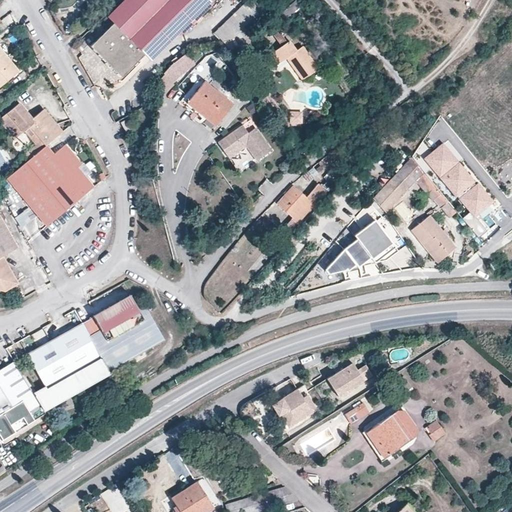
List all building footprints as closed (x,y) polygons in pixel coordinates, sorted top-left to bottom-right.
[(213,3),(210,0),(122,0),(106,16),(112,23),(90,45),(120,76),(143,54),(150,61),(175,36),(182,34),(213,3)] [(244,33),(264,14),(250,0),(242,0),(213,30),(222,39),(244,33)] [(310,11),(300,0),(295,0),(280,15),(285,20),(290,15),(298,23),(310,11)] [(331,29),(327,25),(323,29),(326,34),(331,29)] [(286,42),(278,31),(273,35),(280,46),(266,57),(273,67),(285,59),(301,80),(318,68),(302,46),(296,50),(289,40),(286,42)] [(0,85),(18,71),(0,48),(0,85)] [(194,64),(186,54),(171,64),(164,72),(165,74),(158,81),(165,90),(180,76),(194,64)] [(186,103),(204,81),(204,80),(199,76),(180,100),(185,104),(186,103)] [(213,126),(231,103),(204,81),(186,103),(213,126)] [(46,145),(62,131),(43,109),(33,118),(19,103),(0,118),(0,121),(14,139),(24,131),(29,127),(45,146),(46,145)] [(301,112),(290,112),(290,119),(296,119),(296,123),(302,123),(301,112)] [(131,129),(126,119),(120,123),(125,132),(131,129)] [(216,143),(224,154),(242,142),(245,146),(255,160),(269,151),(248,120),(216,143)] [(29,127),(24,131),(35,145),(22,156),(26,162),(45,146),(29,127)] [(242,142),(224,154),(227,158),(245,146),(242,142)] [(437,153),(445,147),(443,144),(435,151),(437,153)] [(54,154),(46,145),(45,146),(26,162),(7,178),(46,226),(94,187),(78,168),(81,165),(65,145),(54,154)] [(435,151),(426,159),(459,199),(460,199),(472,212),(474,215),(491,201),(478,185),(477,185),(445,147),(437,153),(435,151)] [(456,213),(412,158),(397,175),(409,190),(418,181),(422,186),(421,187),(451,218),(456,213)] [(315,176),(310,170),(302,175),(308,182),(315,176)] [(105,177),(102,172),(97,175),(100,181),(105,177)] [(382,209),(387,214),(409,190),(397,175),(374,200),(382,209)] [(327,192),(317,184),(305,197),(293,186),(277,204),(292,218),(284,227),(291,232),(301,221),(299,220),(313,205),(315,206),(327,192)] [(366,228),(377,220),(373,215),(382,209),(374,200),(358,218),(366,228)] [(33,221),(25,212),(15,220),(21,231),(33,221)] [(463,219),(478,239),(487,231),(474,215),(472,212),(463,219)] [(436,262),(455,248),(445,235),(442,231),(429,215),(428,216),(410,230),(436,262)] [(0,257),(3,256),(17,248),(0,216),(0,257)] [(358,218),(357,220),(364,229),(366,228),(358,218)] [(400,252),(377,220),(366,228),(364,229),(356,235),(376,263),(388,261),(400,252)] [(358,239),(345,248),(328,266),(332,273),(376,263),(358,239)] [(3,256),(0,257),(0,290),(4,292),(18,284),(3,256)] [(93,317),(81,324),(106,368),(109,372),(164,340),(147,311),(145,307),(144,305),(137,309),(130,296),(93,317)] [(109,372),(81,324),(27,355),(46,387),(48,390),(35,397),(45,412),(110,374),(109,372)] [(354,361),(328,378),(340,396),(374,374),(367,363),(359,368),(354,361)] [(40,404),(14,362),(0,370),(0,428),(28,412),(40,404)] [(404,376),(394,384),(402,394),(412,387),(404,376)] [(46,387),(33,394),(35,397),(48,390),(46,387)] [(306,394),(302,397),(297,389),(289,394),(272,405),(278,415),(280,414),(285,411),(293,424),(316,409),(306,394)] [(364,403),(345,415),(352,424),(369,413),(364,403)] [(418,429),(405,410),(398,410),(366,432),(383,457),(415,436),(418,429)] [(285,411),(280,414),(288,426),(293,424),(285,411)] [(34,422),(28,412),(0,428),(0,437),(2,441),(34,422)] [(436,420),(427,427),(431,433),(429,435),(435,441),(445,433),(436,420)] [(208,511),(215,508),(197,481),(186,489),(172,498),(177,505),(174,508),(175,509),(174,511),(173,511),(208,511)] [(272,511),(272,508),(299,500),(285,487),(226,506),(227,511),(272,511)]
